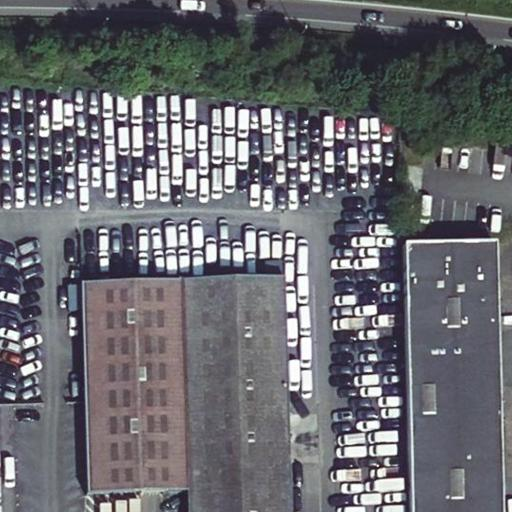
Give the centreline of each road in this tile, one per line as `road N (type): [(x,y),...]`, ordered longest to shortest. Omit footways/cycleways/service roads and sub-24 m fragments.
road 1 (unknown): [(54,222),(304,221),(319,244),(322,511)]
road 2 (motorway): [(114,0),(511,31)]
road 3 (unknown): [(54,222),(57,511)]
